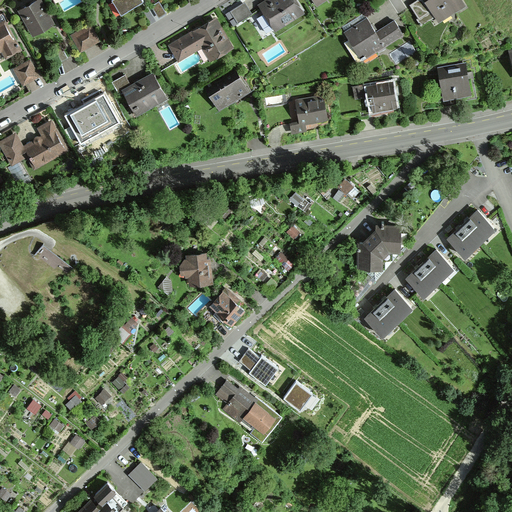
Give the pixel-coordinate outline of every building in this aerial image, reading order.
[(54,24),(40,0),(37,0),(18,11),(33,36),(54,24)] [(143,2),(141,0),(109,0),(120,17),(143,2)] [(302,15),(293,0),(264,0),(256,5),(274,32),(302,15)] [(470,6),(466,0),(424,0),(414,7),(427,25),(440,17),(444,23),(470,6)] [(21,50),(2,17),(0,18),(0,52),(1,51),(6,59),(21,50)] [(212,17),(168,45),(179,63),(201,49),(210,62),(232,48),(212,17)] [(370,19),(348,33),(366,62),(407,36),(397,22),(379,33),(370,19)] [(99,41),(89,25),(71,35),(80,52),(99,41)] [(39,76),(29,59),(13,68),(23,85),(39,76)] [(470,64),(441,69),(446,99),(475,95),(470,64)] [(232,69),(203,89),(218,111),(247,91),(232,69)] [(151,72),(120,89),(134,115),(165,98),(151,72)] [(391,80),(364,84),(368,112),(395,108),(391,80)] [(319,93),(292,98),(297,125),(323,120),(319,93)] [(14,133),(0,141),(0,149),(10,167),(25,158),(33,171),(70,151),(51,116),(34,125),(39,135),(21,145),(14,133)] [(326,184),(319,190),(323,195),(330,190),(326,184)] [(339,188),(334,196),(341,201),(346,193),(339,188)] [(303,197),(298,205),(304,209),(310,201),(303,197)] [(226,205),(219,214),(225,219),(232,210),(226,205)] [(479,209),(448,238),(467,258),(498,229),(479,209)] [(299,231),(293,225),(287,230),(293,237),(299,231)] [(374,225),(356,243),(356,267),(379,267),(379,255),(384,250),(397,250),(398,225),(374,225)] [(437,248),(406,277),(425,298),(457,269),(437,248)] [(295,263),(281,251),(275,258),(289,269),(295,263)] [(205,253),(185,255),(186,259),(177,260),(180,279),(187,279),(189,288),(209,286),(205,253)] [(268,274),(258,267),(254,273),(263,280),(268,274)] [(272,278),(265,286),(271,291),(278,283),(272,278)] [(396,287),(365,317),(384,338),(416,308),(396,287)] [(245,311),(222,291),(209,307),(231,327),(245,311)] [(129,321),(124,325),(130,331),(135,327),(129,321)] [(110,340),(103,348),(109,354),(116,346),(110,340)] [(155,342),(149,347),(154,352),(159,348),(155,342)] [(14,343),(9,349),(17,356),(22,350),(14,343)] [(35,360),(29,367),(37,373),(42,367),(35,360)] [(122,373),(112,381),(123,393),(130,387),(126,382),(128,380),(122,373)] [(258,398),(229,377),(216,395),(228,404),(224,410),(250,429),(253,426),(263,433),(276,416),(256,401),(258,398)] [(15,383),(8,391),(16,397),(22,390),(15,383)] [(105,388),(95,397),(102,405),(112,395),(105,388)] [(62,398),(57,394),(53,400),(58,404),(62,398)] [(76,394),(65,404),(72,411),(83,401),(76,394)] [(42,404),(34,399),(26,409),(35,414),(42,404)] [(96,414),(86,422),(92,429),(101,421),(96,414)] [(64,425),(55,418),(49,425),(58,432),(64,425)] [(85,440),(76,434),(70,443),(79,449),(85,440)] [(156,481),(140,464),(122,480),(139,497),(156,481)] [(2,486),(0,489),(0,496),(10,504),(16,495),(2,486)] [(89,500),(76,511),(115,511),(102,498),(94,506),(89,500)]
